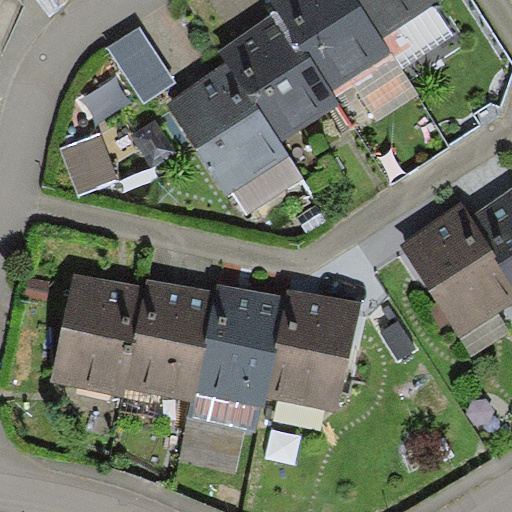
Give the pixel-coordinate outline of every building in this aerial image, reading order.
[(276,0),(278,2),(323,71),(382,32),(375,20),(361,0),(276,0)] [(361,0),(375,20),(406,0),(361,0)] [(275,125),(309,103),(334,87),(323,71),(278,2),(220,40),(229,54),(275,125)] [(229,54),(169,93),(220,173),(231,166),(277,136),(281,134),(275,125),(229,54)] [(277,136),(298,168),(335,144),(309,103),(275,125),(281,134),(277,136)] [(277,136),(231,166),(252,198),(298,168),(277,136)] [(70,155),(84,201),(123,189),(109,143),(70,155)] [(511,192),(473,216),(510,275),(511,279),(511,192)] [(465,204),(404,241),(448,313),(510,275),(473,216),(465,204)] [(141,280),(72,267),(54,365),(123,378),(124,371),(141,280)] [(141,280),(124,371),(193,383),(195,375),(211,286),(142,274),(141,280)] [(211,286),(195,375),(262,388),(264,375),(279,293),(213,280),(211,286)] [(279,293),(264,375),(335,388),(352,296),(281,283),(279,293)]
